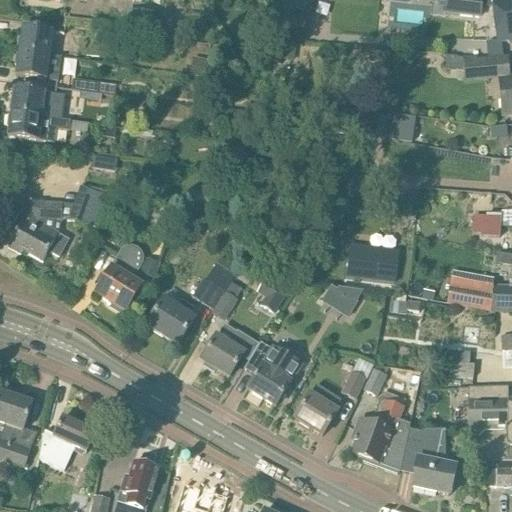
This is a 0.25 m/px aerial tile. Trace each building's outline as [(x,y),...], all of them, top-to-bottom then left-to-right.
[(292,0),(291,14),(311,16),(312,0),(292,0)] [(481,9),(494,7),(498,42),(508,41),(509,44),(511,43),(511,0),(498,0),(493,1),(492,0),(446,0),(444,13),(480,18),(481,9)] [(117,33),(146,36),(159,38),(161,17),(124,13),(124,19),(118,18),(117,33)] [(281,18),(279,41),(307,43),(308,20),(281,18)] [(23,30),(20,54),(61,59),(63,46),(64,46),(65,36),(23,30)] [(278,43),(276,59),(293,62),(296,46),(278,43)] [(61,59),(20,54),(17,77),(59,82),(61,71),(60,71),(61,59)] [(446,57),(445,70),(464,71),(465,84),(488,82),(488,76),(509,74),(508,58),(477,60),(476,58),(463,59),(457,59),(457,57),(446,57)] [(193,59),(190,77),(208,80),(211,62),(193,59)] [(511,79),(509,79),(501,80),(501,81),(504,116),(511,115),(511,79)] [(74,81),(73,92),(98,95),(99,95),(100,85),(74,81)] [(15,90),(12,115),(43,119),(44,106),(56,108),(58,96),(15,90)] [(10,118),(8,128),(10,128),(9,138),(40,142),(55,144),(57,131),(69,133),(70,122),(59,121),(57,121),(56,121),(43,119),(12,115),(12,118),(10,118)] [(371,117),(369,139),(386,141),(388,118),(371,117)] [(391,130),(390,141),(406,143),(407,132),(391,130)] [(104,131),(103,138),(114,139),(115,132),(104,131)] [(474,189),(502,192),(503,183),(475,180),(474,189)] [(165,200),(167,187),(135,183),(133,195),(165,200)] [(111,200),(87,191),(76,222),(100,231),(105,233),(107,225),(103,223),(111,200)] [(22,225),(9,249),(22,256),(23,253),(43,264),(48,254),(55,258),(55,260),(57,261),(59,259),(62,259),(64,255),(63,252),(69,241),(45,228),(46,221),(63,222),(64,204),(24,202),(24,205),(19,204),(18,215),(23,215),(22,225)] [(485,218),(485,228),(501,229),(501,218),(485,218)] [(485,228),(484,238),(500,239),(501,229),(485,228)] [(348,244),(343,274),(394,282),(399,252),(348,244)] [(125,313),(140,290),(131,285),(141,267),(143,265),(144,261),(144,259),(142,253),(137,249),(132,247),(126,248),(122,251),(94,294),(110,304),(109,306),(120,313),(121,311),(125,313)] [(145,260),(140,277),(154,282),(159,266),(145,260)] [(206,283),(214,288),(224,294),(225,295),(230,286),(236,277),(217,265),(206,283)] [(451,273),(447,305),(499,314),(511,313),(511,288),(493,288),(495,279),(451,273)] [(203,281),(192,299),(203,306),(214,288),(206,283),(203,281)] [(274,286),(262,307),(275,315),(287,294),(274,286)] [(214,288),(203,306),(204,307),(213,312),(224,294),(214,288)] [(364,292),(331,289),(325,298),(351,314),(358,304),(357,303),(364,292)] [(424,290),(422,300),(433,302),(435,292),(424,290)] [(213,312),(211,315),(212,316),(224,324),(237,302),(235,300),(225,295),(224,294),(213,312)] [(177,309),(164,301),(147,327),(177,346),(194,320),(189,317),(193,310),(181,303),(177,309)] [(407,312),(419,314),(420,305),(407,303),(407,304),(391,302),(389,314),(407,316),(407,312)] [(216,338),(201,361),(204,363),(203,366),(212,372),(215,370),(229,379),(243,357),(250,361),(259,347),(238,333),(237,335),(229,346),(216,338)] [(511,354),(511,336),(503,337),(504,352),(505,352),(505,355),(511,354)] [(261,345),(244,371),(255,378),(248,390),(276,408),(291,384),(288,383),(292,377),(291,376),(297,367),(261,345)] [(447,377),(473,379),(475,365),(470,365),(471,352),(449,351),(447,377)] [(373,367),(358,360),(352,374),(351,374),(341,395),(356,402),(366,381),(367,382),(373,367)] [(373,371),(363,392),(377,399),(380,392),(387,378),(386,377),(374,372),(373,371)] [(508,432),(511,431),(511,405),(510,406),(510,387),(470,387),(470,432),(476,432),(508,432)] [(310,397),(295,421),(322,438),(337,414),(335,412),(341,403),(316,388),(310,397)] [(0,425),(4,428),(0,439),(0,461),(24,470),(29,455),(30,455),(37,435),(23,430),(32,405),(0,393),(0,425)] [(355,438),(351,456),(364,460),(363,463),(364,463),(378,468),(379,466),(386,468),(385,471),(388,472),(393,474),(398,476),(399,473),(400,473),(400,472),(404,454),(408,432),(410,425),(399,420),(403,409),(380,400),(379,400),(370,423),(358,418),(353,437),(355,438)] [(85,455),(95,434),(63,419),(53,441),(85,455)] [(408,432),(404,454),(419,458),(418,460),(444,466),(444,432),(422,431),(422,434),(408,432)] [(511,431),(508,432),(476,432),(476,461),(484,461),(484,462),(511,462),(511,431)] [(46,479),(54,454),(38,449),(30,474),(46,479)] [(456,469),(444,466),(418,460),(415,476),(412,488),(450,496),(456,469)] [(125,477),(116,505),(138,511),(146,511),(159,472),(133,464),(129,479),(125,477)] [(215,496),(217,491),(199,485),(197,491),(184,486),(175,511),(225,511),(229,501),(215,496)] [(94,498),(90,511),(107,511),(110,501),(94,498)]
